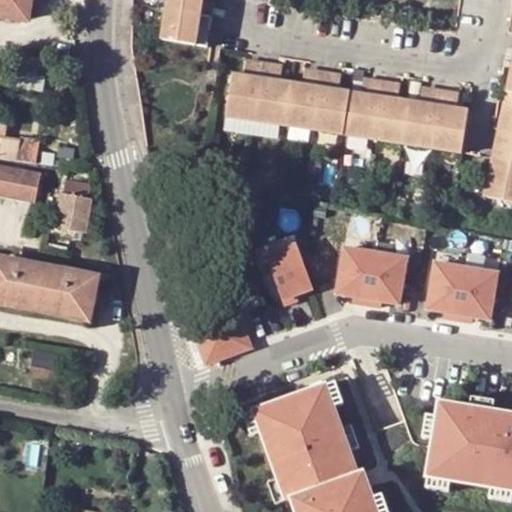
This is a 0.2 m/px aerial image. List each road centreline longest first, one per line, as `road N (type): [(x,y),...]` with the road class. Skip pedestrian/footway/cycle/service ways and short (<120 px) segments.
road 1 (residential): [(177,389),(120,178),(99,68),(97,0)]
road 2 (residential): [(233,0),(239,32),(255,43),(471,77),(496,61),(508,0)]
road 3 (residential): [(177,389),(330,331),(376,331),(511,355)]
road 4 (residential): [(192,439),(0,402)]
